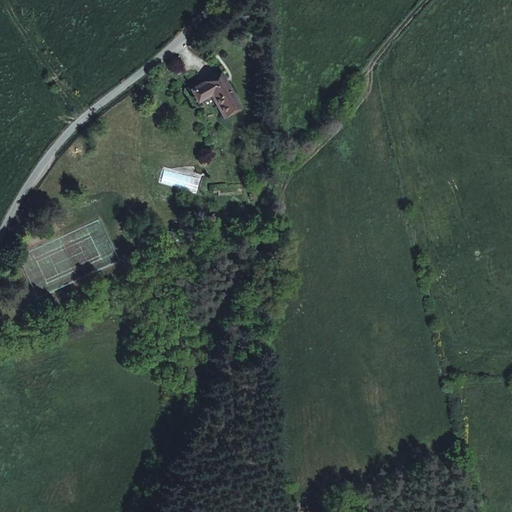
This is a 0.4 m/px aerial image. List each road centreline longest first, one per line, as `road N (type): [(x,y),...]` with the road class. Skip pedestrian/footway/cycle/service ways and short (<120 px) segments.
road 1 (unclassified): [(0,233),(60,140),(181,41),(217,0)]
road 2 (track): [(258,212),(140,511)]
road 3 (track): [(258,212),(424,0)]
